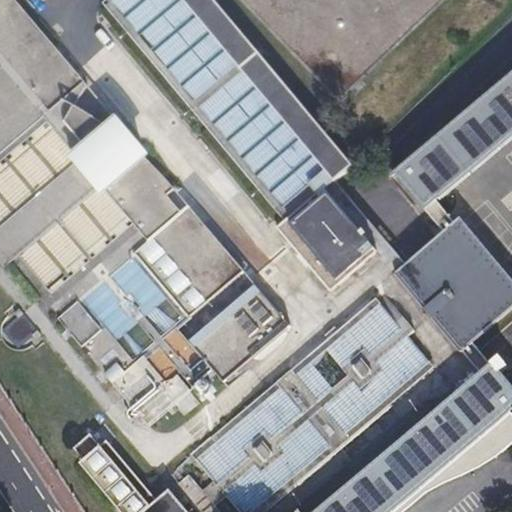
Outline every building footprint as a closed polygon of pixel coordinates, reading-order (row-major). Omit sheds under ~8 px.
[(245,272),(167,181),(156,171),(144,161),(133,152),(121,142),(109,133),(97,124),(84,115),(74,108),(86,86),(13,0),(0,0),(0,252),(149,426),(214,372),(224,384),(291,328),(257,286),(190,343),(179,329),(245,272)] [(106,0),(101,4),(267,201),(280,217),(285,223),(278,229),(332,293),(379,254),(365,238),(368,235),(364,231),(362,233),(325,190),(333,184),(332,183),(342,173),(351,164),(213,0),(106,0)] [(240,0),(338,104),(447,0),(240,0)] [(511,137),(511,73),(395,171),(445,231),(394,275),(478,377),(467,386),(316,511),(390,511),(392,511),(393,511),(403,511),(427,493),(444,483),(463,475),(480,467),(498,456),(511,444),(511,411),(511,412),(511,411),(511,384),(502,372),(506,368),(499,359),(494,364),(493,363),(492,364),(473,342),(471,339),(511,304),(511,289),(437,200),(511,137)] [(351,164),(342,173),(332,183),(333,184),(353,167),(351,164)] [(254,511),(431,363),(412,341),(377,300),(347,325),(338,332),(335,328),(325,336),(329,340),(186,460),(190,465),(195,462),(237,511),(254,511)] [(18,344),(34,331),(22,316),(6,328),(18,344)] [(184,511),(168,492),(156,502),(106,441),(100,447),(90,434),(73,448),(83,460),(80,463),(119,511),(184,511)] [(178,503),(182,507),(188,502),(185,498),(178,503)]
